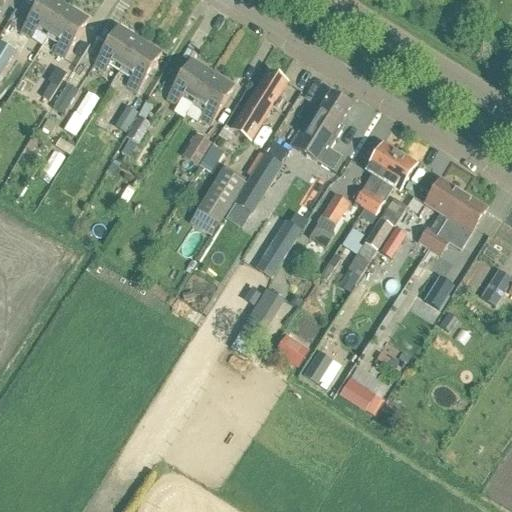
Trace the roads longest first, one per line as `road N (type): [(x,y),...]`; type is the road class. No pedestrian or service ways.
road 1 (residential): [(511,180),(222,0)]
road 2 (unclassified): [(511,113),(339,0)]
